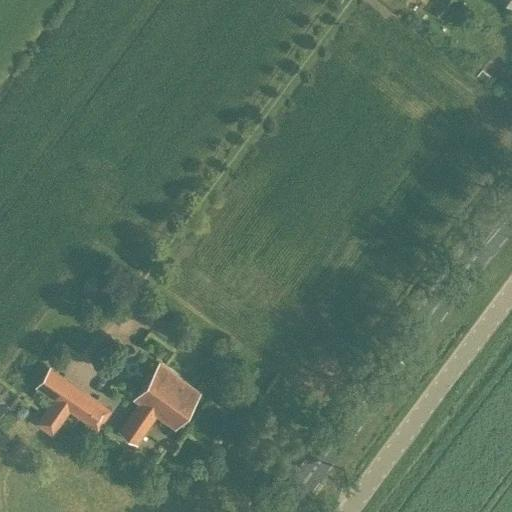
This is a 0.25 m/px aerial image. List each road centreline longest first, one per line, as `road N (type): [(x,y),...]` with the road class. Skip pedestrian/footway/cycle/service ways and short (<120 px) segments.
road 1 (primary): [(280,511),(466,267)]
road 2 (unclassified): [(347,511),(511,296)]
